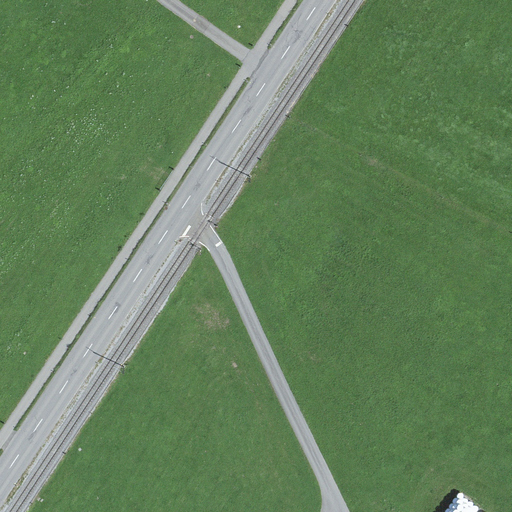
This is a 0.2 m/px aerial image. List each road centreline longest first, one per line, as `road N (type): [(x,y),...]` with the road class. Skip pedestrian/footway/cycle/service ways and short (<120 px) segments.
road 1 (secondary): [(320,0),(0,485)]
road 2 (track): [(340,511),(218,251),(175,218)]
road 3 (track): [(271,73),(168,0)]
